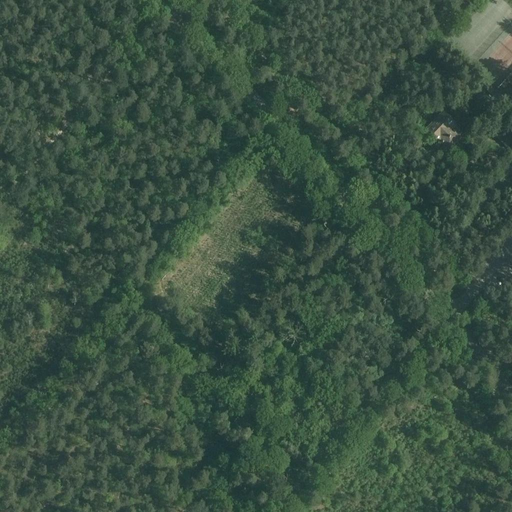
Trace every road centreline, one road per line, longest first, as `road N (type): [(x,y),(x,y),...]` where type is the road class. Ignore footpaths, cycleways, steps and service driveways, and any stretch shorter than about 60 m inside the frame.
road 1 (unclassified): [(511,389),(166,0)]
road 2 (track): [(0,201),(175,0)]
road 3 (track): [(452,323),(279,511)]
